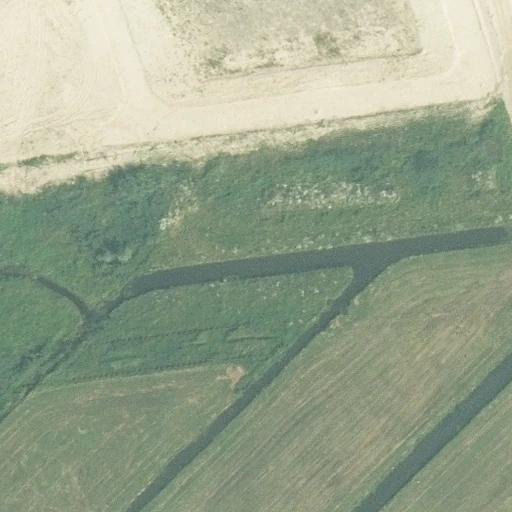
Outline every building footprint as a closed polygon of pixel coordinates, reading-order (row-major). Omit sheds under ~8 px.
[(400,0),(357,0),(372,50),(412,38),(400,0)] [(501,129),(474,133),(480,175),(506,171),(506,168),(511,166),(511,154),(504,155),(501,129)] [(459,135),(433,138),(439,180),(465,177),(464,173),(472,172),(470,160),(462,161),(459,135)] [(411,167),(403,168),(405,181),(413,180),(413,183),(439,180),(433,138),(408,141),(411,167)] [(376,145),(351,149),(356,191),(382,188),(381,184),(389,183),(388,171),(380,172),(376,145)] [(329,178),(321,179),(322,192),(330,190),(331,194),(356,191),(351,149),(325,152),(329,178)] [(293,156),(268,160),(273,202),(299,198),(298,195),(306,194),(305,181),(297,182),(293,156)] [(246,189),(238,190),(239,202),(247,201),(248,205),(273,202),(268,160),(242,163),(246,189)] [(204,194),(196,195),(197,208),(205,207),(206,211),(232,207),(227,165),(200,168),(204,194)]
